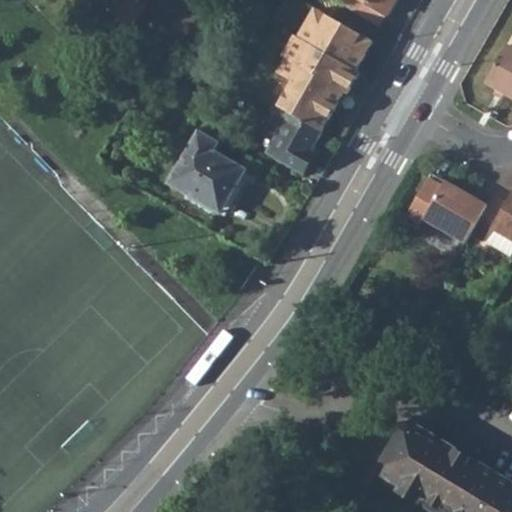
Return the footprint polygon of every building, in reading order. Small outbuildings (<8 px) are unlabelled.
[(127,28),(145,0),(110,0),(106,6),(127,28)] [(388,13),(365,0),(346,0),(343,6),(380,27),(388,13)] [(365,0),(388,13),(389,14),(397,0),(365,0)] [(348,94),(361,73),(356,71),(374,41),(317,8),(299,38),(295,36),(283,57),(287,59),(279,72),(293,80),(277,107),(322,133),(344,92),(348,94)] [(479,84),(511,102),(511,50),(502,45),(479,84)] [(322,133),(277,107),(264,129),(278,137),(269,153),(303,173),(315,154),(310,151),(322,133)] [(169,182),(221,213),(246,170),(214,151),(218,143),(200,132),(169,182)] [(421,218),(464,244),(470,233),(486,206),(430,173),(403,219),(415,227),(421,218)] [(489,226),(511,239),(511,189),(511,190),(509,194),(508,193),(503,202),(492,196),(486,206),(470,233),(482,239),(489,226)] [(511,511),(511,483),(470,459),(468,463),(454,455),(456,451),(413,426),(398,451),(389,465),(383,476),(401,486),(423,499),(445,511),(444,511),(511,511)] [(383,461),(389,465),(398,451),(393,447),(383,461)] [(419,505),(423,499),(401,486),(397,492),(419,505)]
